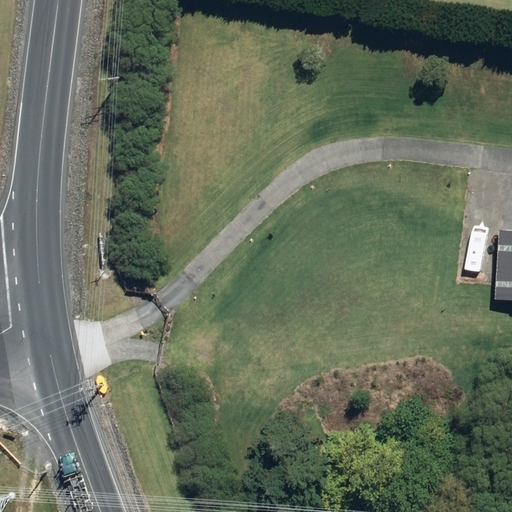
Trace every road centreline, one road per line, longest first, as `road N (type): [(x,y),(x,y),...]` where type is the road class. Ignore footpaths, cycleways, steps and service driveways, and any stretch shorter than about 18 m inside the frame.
road 1 (tertiary): [(44,319),(40,210),(59,0)]
road 2 (tertiary): [(102,511),(44,319)]
